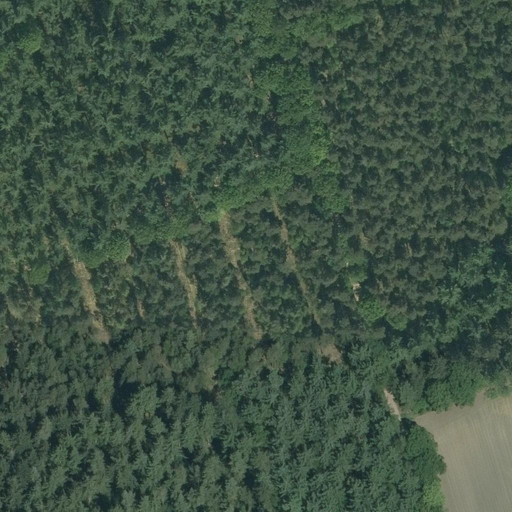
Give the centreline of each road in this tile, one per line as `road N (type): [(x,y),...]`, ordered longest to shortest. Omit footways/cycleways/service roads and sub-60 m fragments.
road 1 (track): [(267,0),(422,511)]
road 2 (track): [(175,209),(230,422),(0,470)]
road 3 (track): [(313,154),(0,287)]
road 4 (track): [(34,272),(71,455)]
